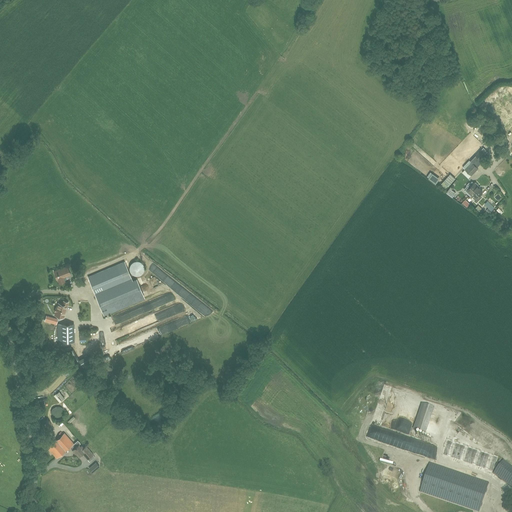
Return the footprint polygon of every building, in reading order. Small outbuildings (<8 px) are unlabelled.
[(503,98),(502,97),(498,101),(499,102),(501,104),(504,107),(508,103),(510,105),(511,103),(511,89),(509,93),(508,93),(503,98)] [(483,161),(480,159),(485,154),(485,153),(481,149),(470,161),(472,163),(473,162),(477,167),(483,161)] [(473,162),(472,163),(466,169),(472,175),(479,168),(477,167),(473,162)] [(449,187),(456,179),(451,174),(441,185),(445,189),(448,186),(449,187)] [(471,196),(472,194),(475,192),(476,192),(477,191),(475,190),(475,188),(478,186),(472,180),(470,182),(469,182),(466,185),(467,186),(463,189),(471,196)] [(475,192),(472,194),(474,196),(472,198),(474,200),(476,203),(479,200),(477,198),(483,192),(477,187),(478,186),(475,188),(475,190),(477,191),(476,192),(475,192)] [(487,201),(484,204),(490,210),(493,207),(487,201)] [(136,261),(135,261),(132,262),(132,263),(130,265),(130,266),(129,267),(129,269),(130,270),(130,272),(131,273),(132,274),(134,275),(135,275),(136,276),(138,276),(139,275),(140,275),(141,274),(142,273),(144,271),(144,269),(144,268),(144,266),(143,265),(142,264),(141,263),(140,262),(139,261),(138,261),(136,261)] [(132,279),(124,262),(88,277),(104,315),(144,298),(136,277),(132,279)] [(69,266),(55,271),(58,279),(60,283),(66,281),(64,277),(71,274),(69,266)] [(177,291),(185,296),(189,291),(180,285),(177,291)] [(58,303),(57,308),(56,308),(55,311),(56,312),(55,315),(64,318),(66,309),(68,302),(63,301),(63,305),(58,303)] [(96,329),(94,302),(78,303),(80,330),(96,329)] [(61,342),(74,342),(74,323),(60,323),(61,342)] [(65,372),(58,381),(61,384),(68,375),(65,372)] [(435,407),(422,403),(413,428),(426,432),(435,407)] [(60,418),(66,411),(58,405),(52,412),(60,418)] [(44,432),(53,427),(47,418),(39,423),(44,432)] [(80,447),(79,445),(76,447),(73,444),(74,443),(65,433),(48,447),(57,458),(70,447),(72,450),(75,453),(76,453),(79,456),(82,453),(84,451),(80,447)] [(498,457),(447,440),(442,455),(493,472),(498,457)] [(82,453),(90,461),(95,457),(86,446),(83,448),(81,446),(80,447),(84,451),(82,453)] [(493,474),(511,488),(511,467),(503,461),(493,474)] [(89,468),(93,472),(99,466),(96,463),(89,468)] [(477,511),(478,511),(489,484),(430,464),(420,492),(477,511)]
